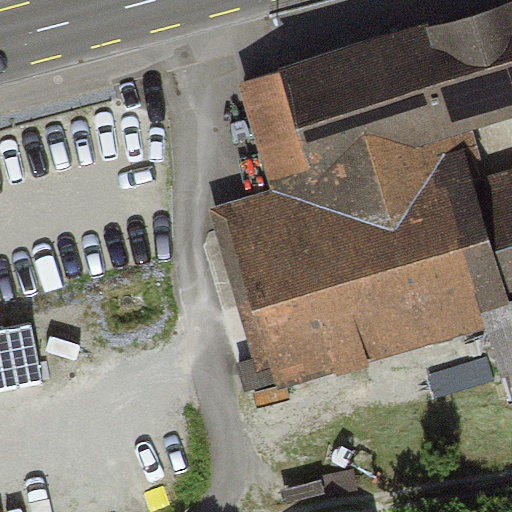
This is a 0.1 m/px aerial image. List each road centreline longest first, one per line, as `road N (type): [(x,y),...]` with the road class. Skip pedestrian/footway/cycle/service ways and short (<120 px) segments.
road 1 (primary): [(0,43),(164,0)]
road 2 (residential): [(349,511),(511,478)]
